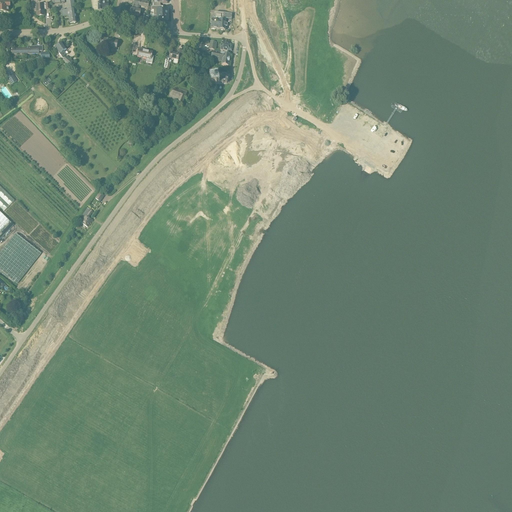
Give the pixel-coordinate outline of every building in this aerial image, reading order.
[(0,0),(0,13),(9,13),(9,8),(9,3),(2,3),(2,0),(0,0)] [(62,17),(68,16),(69,24),(76,23),(73,0),(68,0),(66,0),(67,10),(61,11),(62,17)] [(108,0),(102,0),(99,0),(99,3),(98,3),(98,10),(102,10),(102,9),(108,9),(108,3),(108,0)] [(133,0),(132,9),(131,9),(129,15),(133,16),(133,15),(140,17),(141,11),(139,11),(140,6),(148,8),(149,2),(138,0),(133,0)] [(44,5),(36,6),(36,17),(44,16),(44,10),(50,10),(49,4),(44,4),(44,5)] [(153,7),(151,7),(151,11),(153,11),(154,17),(157,17),(157,16),(168,16),(168,12),(167,10),(162,10),(162,7),(160,7),(153,7)] [(231,15),(213,14),(213,19),(218,19),(218,21),(211,21),(211,30),(218,30),(218,31),(225,31),(226,21),(225,21),(225,20),(231,20),(231,15)] [(101,39),(100,46),(116,49),(118,42),(108,40),(109,39),(106,38),(106,40),(101,39)] [(217,43),(210,41),(208,50),(215,51),(217,43)] [(60,55),(62,58),(65,56),(63,53),(66,50),(61,43),(55,48),(60,55)] [(221,43),(220,52),(229,53),(231,45),(221,43)] [(11,50),(11,55),(39,54),(39,52),(42,52),(43,51),(43,50),(43,49),(43,48),(42,47),(27,47),(27,49),(11,50)] [(148,51),(139,49),(137,57),(147,59),(146,63),(152,64),(153,57),(152,57),(152,53),(148,52),(148,51)] [(170,53),(169,57),(166,57),(165,63),(164,69),(167,69),(168,63),(169,59),(174,60),(173,64),(177,65),(178,61),(179,59),(182,59),(184,51),(178,50),(177,55),(170,53)] [(221,66),(228,67),(230,55),(223,54),(221,54),(221,53),(212,52),(211,60),(222,62),(221,65),(221,66)] [(70,68),(74,63),(66,57),(62,61),(70,68)] [(16,82),(11,72),(5,75),(11,85),(16,82)] [(209,78),(210,87),(219,85),(222,85),(223,85),(223,84),(227,84),(229,77),(225,76),(221,76),(220,76),(217,77),(209,78)] [(179,89),(178,89),(176,88),(173,96),(170,95),(169,97),(176,100),(176,101),(178,101),(178,103),(182,105),(186,95),(186,94),(187,92),(179,89)] [(159,95),(157,95),(153,101),(158,104),(162,98),(162,97),(159,95)] [(0,186),(0,207),(4,211),(14,200),(0,186)] [(100,203),(104,197),(99,193),(95,200),(100,203)] [(87,209),(82,216),(85,217),(81,223),(87,227),(92,221),(88,218),(92,212),(90,210),(90,211),(87,209)] [(0,239),(13,226),(0,212),(0,239)] [(41,254),(16,234),(0,253),(0,271),(17,285),(41,254)]
